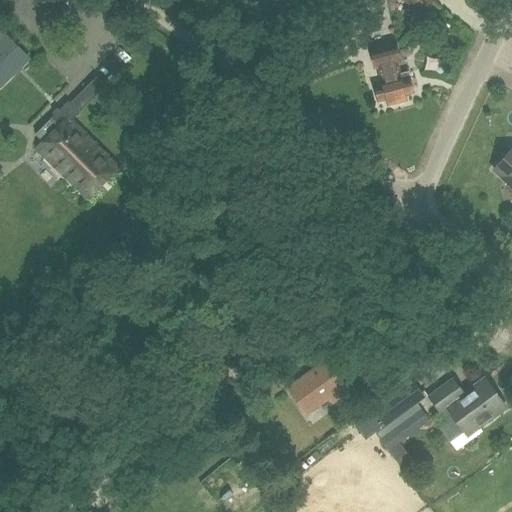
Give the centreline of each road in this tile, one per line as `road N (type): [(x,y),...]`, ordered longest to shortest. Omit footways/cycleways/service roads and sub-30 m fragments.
road 1 (track): [(66,511),(336,298),(388,250),(416,206)]
road 2 (unclassified): [(416,206),(146,0)]
road 3 (unclassified): [(416,206),(507,0)]
road 4 (unclassified): [(511,290),(416,206)]
